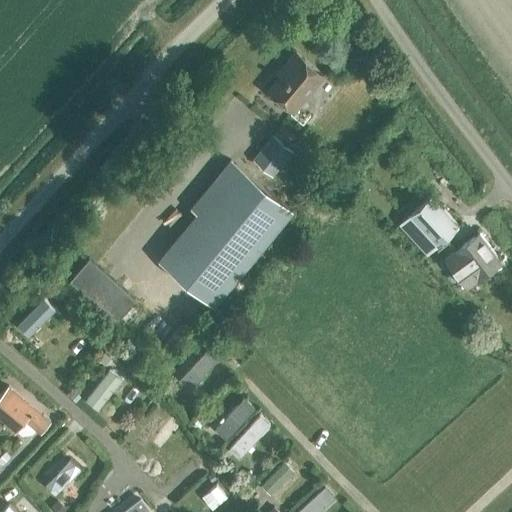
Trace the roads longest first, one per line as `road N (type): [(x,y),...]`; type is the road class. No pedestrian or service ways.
road 1 (unclassified): [(0,241),(225,0)]
road 2 (unclassified): [(511,187),(376,0)]
